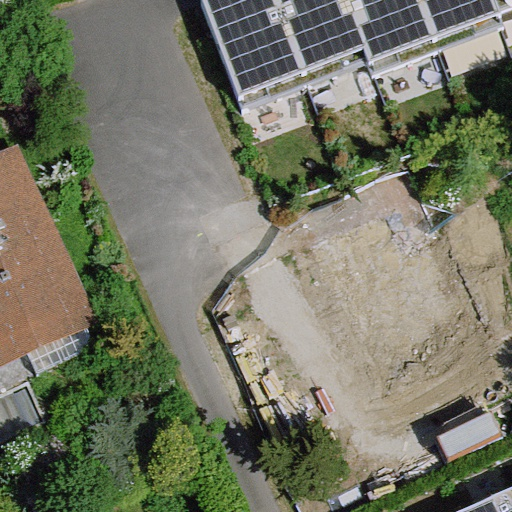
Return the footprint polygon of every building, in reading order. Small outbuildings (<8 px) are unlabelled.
[(201,0),(236,91),(298,68),(272,0),(201,0)] [(272,0),(298,68),(362,44),(345,0),(272,0)] [(419,0),(345,0),(362,44),(367,58),(432,33),(419,0)] [(419,0),(432,33),(493,11),(488,0),(419,0)] [(0,379),(92,337),(12,163),(0,167),(0,379)] [(389,250),(272,297),(315,403),(425,358),(431,375),(511,341),(511,234),(504,214),(393,259),(389,250)] [(511,511),(511,494),(472,511),(511,511)]
